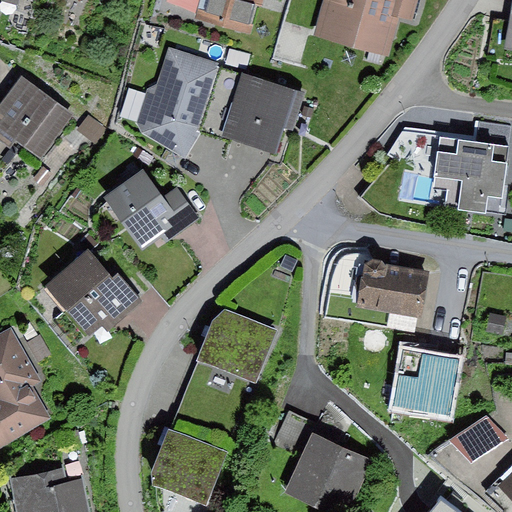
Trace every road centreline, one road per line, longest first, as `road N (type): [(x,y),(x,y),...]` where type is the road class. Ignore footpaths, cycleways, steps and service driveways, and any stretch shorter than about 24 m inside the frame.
road 1 (residential): [(296,209),(187,305),(142,375),(127,462),(133,511)]
road 2 (residential): [(469,0),(413,88),(296,209)]
road 3 (residential): [(296,209),(317,224),(511,255)]
